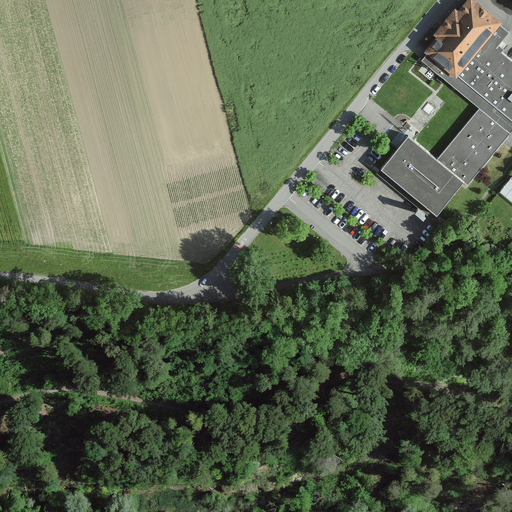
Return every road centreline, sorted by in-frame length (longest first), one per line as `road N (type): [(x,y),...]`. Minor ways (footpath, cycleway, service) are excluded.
road 1 (track): [(0,401),(86,389),(194,410),(285,411),(351,375),(511,401)]
road 2 (unclassified): [(446,0),(208,283)]
road 3 (unclassified): [(208,283),(161,297),(0,276)]
road 4 (track): [(361,272),(511,269)]
